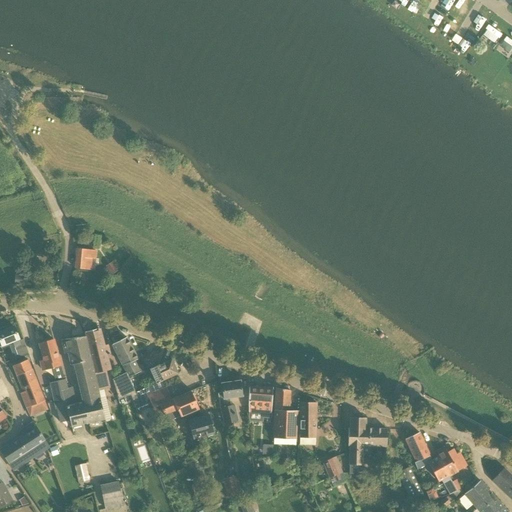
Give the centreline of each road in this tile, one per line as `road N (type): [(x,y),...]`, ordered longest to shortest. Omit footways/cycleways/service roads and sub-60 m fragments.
road 1 (tertiary): [(511,461),(449,431),(59,308)]
road 2 (unclassified): [(59,308),(68,235),(10,132),(21,100)]
